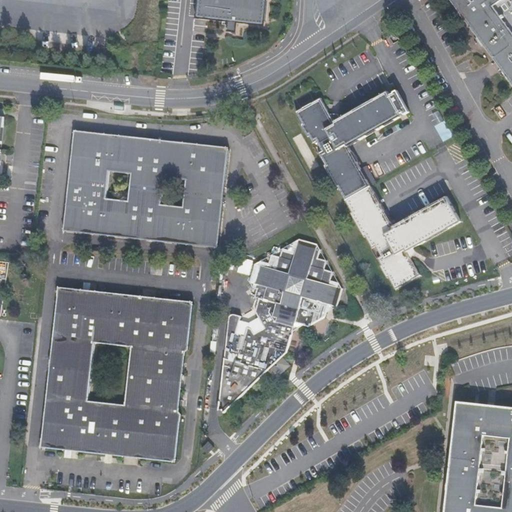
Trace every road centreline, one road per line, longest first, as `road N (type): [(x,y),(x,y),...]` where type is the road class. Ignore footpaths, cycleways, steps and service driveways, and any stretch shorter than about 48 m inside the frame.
road 1 (tertiary): [(511,294),(449,310),(342,363),(181,511)]
road 2 (residential): [(0,80),(215,96),(268,76),(325,34)]
road 3 (unknown): [(56,235),(218,255)]
road 4 (unknown): [(239,140),(269,215),(231,243)]
